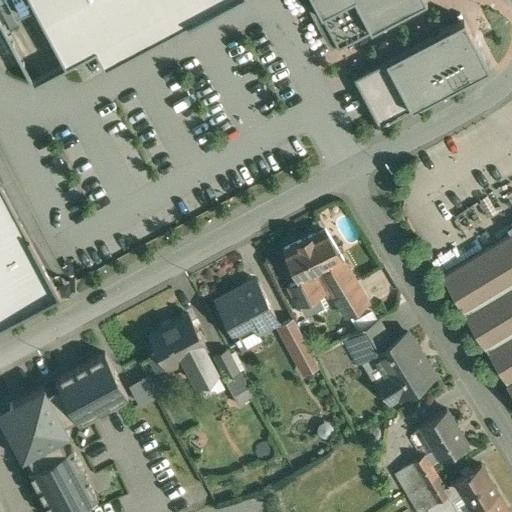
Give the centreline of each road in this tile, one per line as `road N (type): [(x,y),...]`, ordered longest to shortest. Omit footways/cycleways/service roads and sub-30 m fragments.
road 1 (residential): [(11,132),(68,242),(324,110)]
road 2 (residential): [(0,359),(345,172)]
road 3 (residential): [(511,445),(345,172)]
road 4 (residential): [(265,0),(11,132)]
road 5 (residential): [(356,167),(511,79)]
road 6 (residential): [(324,110),(268,0)]
